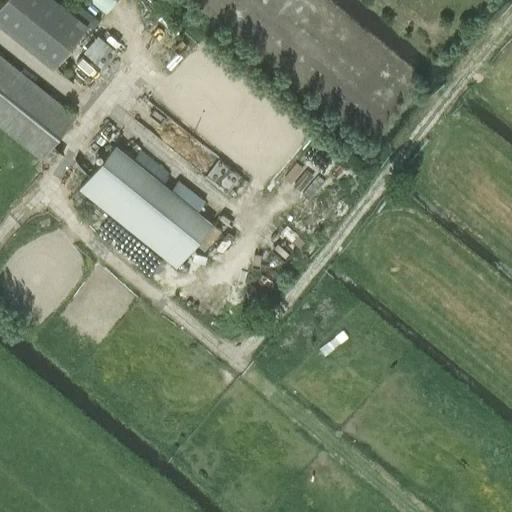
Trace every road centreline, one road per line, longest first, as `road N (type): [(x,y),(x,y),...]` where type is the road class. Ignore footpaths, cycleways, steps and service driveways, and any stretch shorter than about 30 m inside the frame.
road 1 (track): [(0,37),(92,113),(45,185),(87,238),(242,362),(511,19)]
road 2 (track): [(423,511),(242,362)]
